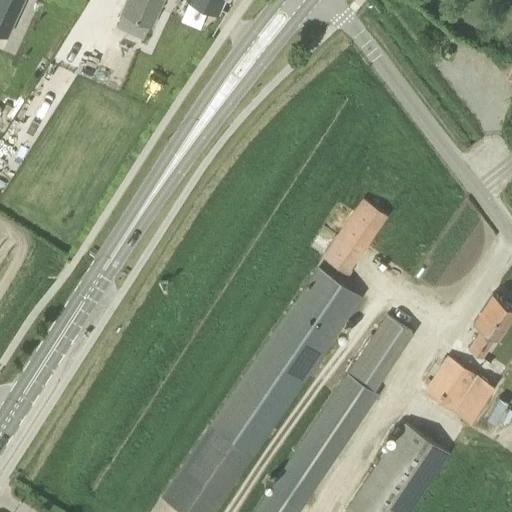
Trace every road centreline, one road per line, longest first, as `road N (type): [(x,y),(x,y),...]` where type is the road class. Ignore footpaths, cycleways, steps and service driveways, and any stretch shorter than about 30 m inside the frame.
road 1 (primary): [(0,432),(167,172)]
road 2 (residential): [(511,236),(326,0)]
road 3 (primary): [(167,172),(313,0)]
road 4 (primary): [(278,0),(191,118),(167,172)]
